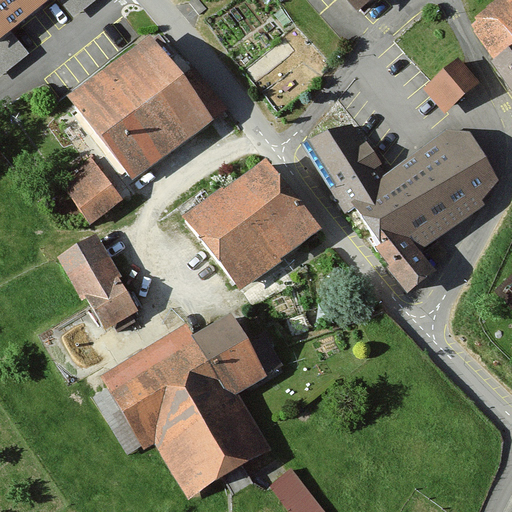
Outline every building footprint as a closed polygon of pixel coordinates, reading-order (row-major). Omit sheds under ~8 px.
[(0,0),(0,43),(54,0),(0,0)] [(383,0),(352,0),(367,15),(383,0)] [(511,0),(508,0),(474,24),(511,77),(511,0)] [(159,37),(76,99),(137,180),(220,119),(159,37)] [(465,61),(429,89),(451,117),(487,89),(465,61)] [(362,125),(303,147),(344,218),(413,303),(442,276),(425,254),(495,194),(502,175),(467,134),(450,130),(392,170),(370,142),(362,125)] [(93,157),(60,180),(93,227),(126,204),(93,157)] [(275,160),(191,219),(243,292),(327,233),(275,160)] [(100,236),(64,258),(108,332),(145,310),(100,236)] [(192,336),(186,327),(102,373),(145,452),(157,445),(189,503),(274,456),(241,396),(272,380),(235,313),(192,336)] [(331,511),(293,466),(271,483),(294,511),(331,511)]
